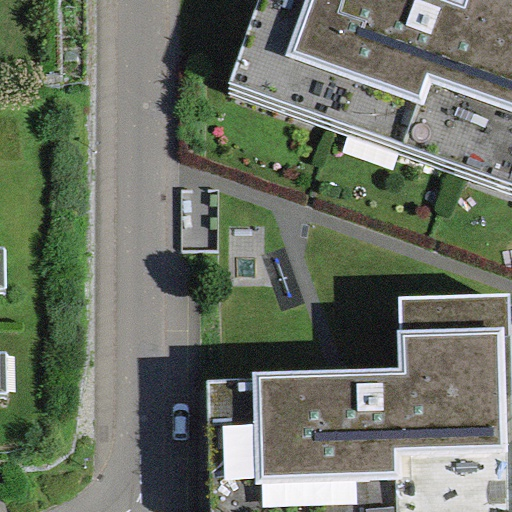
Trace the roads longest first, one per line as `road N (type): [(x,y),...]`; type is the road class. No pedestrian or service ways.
road 1 (residential): [(129,505),(127,0)]
road 2 (unknown): [(128,170),(511,292)]
